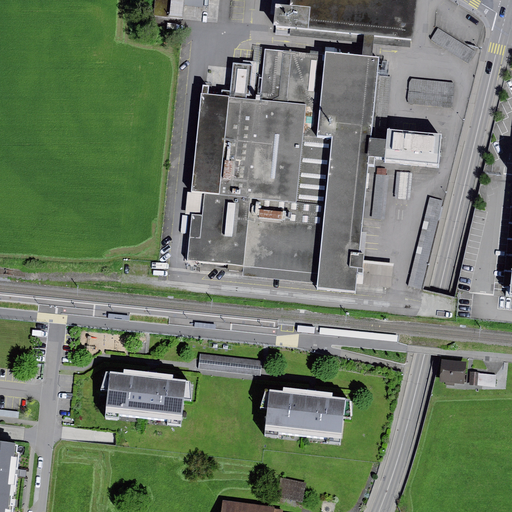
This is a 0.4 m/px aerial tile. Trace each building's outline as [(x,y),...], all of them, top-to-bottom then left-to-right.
[(184,0),(155,0),(154,15),(183,18),(184,0)] [(291,6),(291,0),(272,0),(271,14),(274,14),(275,4),(291,6)] [(274,14),(273,27),(276,28),(364,36),(374,37),(391,39),(411,40),(414,41),(417,0),(291,0),(291,6),(275,4),(274,14)] [(364,36),(276,28),(275,36),(363,44),(364,36)] [(431,40),(468,64),(476,52),(438,29),(431,40)] [(411,40),(374,37),(374,44),(411,48),(411,40)] [(262,48),(254,47),(253,63),(260,64),(262,48)] [(306,105),(296,203),(326,206),(332,138),(317,136),(326,56),(265,50),(260,100),(306,105)] [(378,75),(379,58),(372,57),(362,56),(326,53),(326,56),(317,136),(332,138),(326,206),(317,285),(317,289),(356,293),(357,284),(358,269),(363,269),(364,261),(365,254),(360,253),(362,233),(369,157),(371,139),(373,127),(378,75)] [(209,86),(203,85),(191,192),(205,194),(296,203),(306,105),(260,100),(246,99),(246,95),(250,96),(253,65),(234,64),(230,91),(221,90),(221,96),(208,95),(209,86)] [(391,76),(378,75),(373,127),(386,128),(391,76)] [(409,104),(452,108),(453,106),(456,85),(454,84),(412,79),(410,82),(407,99),(409,104)] [(387,140),(371,139),(369,157),(438,164),(441,136),(388,130),(387,140)] [(412,173),(397,172),(394,199),(409,200),(412,173)] [(387,174),(376,173),(371,217),(382,218),(387,174)] [(296,203),(205,194),(203,216),(192,215),(188,261),(244,267),(242,279),(317,285),(326,206),(296,203)] [(443,200),(430,197),(408,286),(422,289),(443,200)] [(394,264),(364,261),(363,269),(358,269),(357,284),(392,288),(394,264)] [(262,361),(200,354),(198,369),(260,376),(262,361)] [(466,362),(441,359),(439,382),(445,383),(445,385),(454,386),(454,384),(464,385),(466,362)] [(124,374),(110,373),(105,414),(119,416),(183,423),(188,381),(174,380),(174,376),(153,374),(125,371),(124,374)] [(497,375),(471,373),(470,385),(496,387),(497,375)] [(284,393),(269,392),(265,430),(343,439),(347,400),(334,398),(334,394),(310,391),(284,388),(284,393)] [(19,412),(0,409),(0,417),(19,419),(19,412)] [(16,444),(0,441),(0,491),(11,493),(15,493),(18,472),(20,453),(15,452),(16,444)] [(306,483),(281,478),(277,497),(302,502),(306,483)] [(11,493),(0,491),(0,511),(12,511),(13,507),(10,506),(11,493)] [(223,501),(221,511),(282,511),(283,510),(223,501)]
